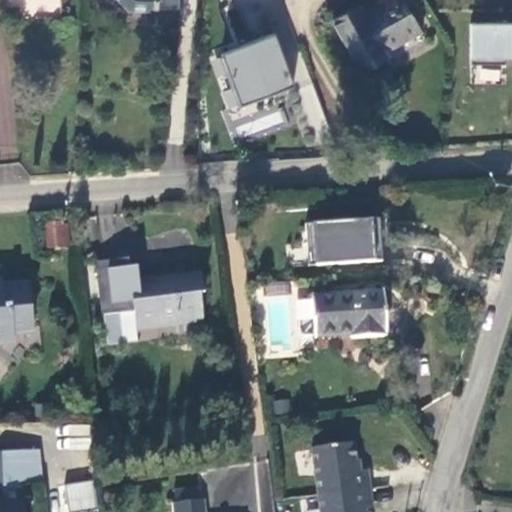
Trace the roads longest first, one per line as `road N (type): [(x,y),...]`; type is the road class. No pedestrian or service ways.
road 1 (residential): [(0,190),(468,158),(511,162)]
road 2 (unclassified): [(511,288),(446,511)]
